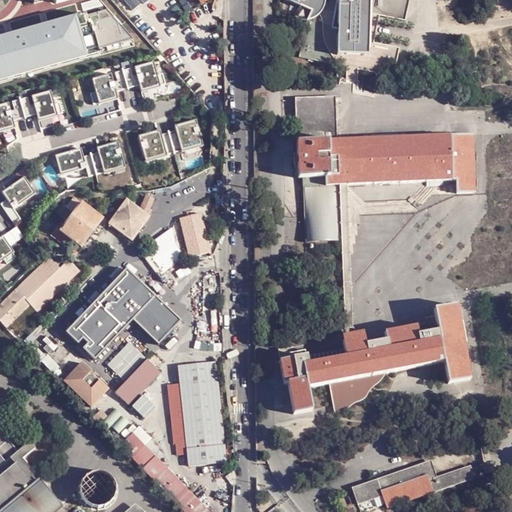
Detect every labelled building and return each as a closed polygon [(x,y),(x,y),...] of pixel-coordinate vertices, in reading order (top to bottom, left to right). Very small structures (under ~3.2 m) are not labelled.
[(0,0),(0,75),(97,47),(133,37),(105,15),(0,42),(0,0)] [(282,0),(283,0),(310,12),(307,21),(299,59),(351,70),(393,79),(400,50),(374,44),(377,29),(379,16),(405,22),(410,0),(282,0)] [(0,75),(0,81),(99,53),(97,47),(0,75)] [(112,76),(93,82),(97,95),(91,97),(94,107),(119,100),(117,91),(139,85),(141,93),(166,86),(164,75),(159,77),(155,64),(136,70),(137,73),(133,74),(132,71),(116,75),(118,83),(115,85),(112,76)] [(9,103),(0,105),(0,132),(16,128),(14,121),(37,114),(39,121),(58,116),(58,115),(63,113),(60,103),(55,104),(51,91),(32,96),(34,105),(30,106),(28,97),(12,102),(15,110),(11,111),(9,103)] [(309,245),(341,243),(340,189),(344,189),(348,189),(456,183),(457,195),(477,195),(473,136),(342,142),(337,142),(335,97),(296,99),(298,181),(306,181),(309,245)] [(147,132),(139,134),(145,156),(156,153),(157,155),(191,146),(190,143),(201,140),(195,118),(187,120),(188,124),(174,127),(175,129),(176,132),(163,135),(162,133),(162,131),(148,135),(147,132)] [(77,149),(55,155),(58,164),(62,162),(65,173),(87,167),(89,175),(114,168),(113,165),(124,162),(118,141),(110,143),(111,146),(97,150),(98,152),(99,155),(84,159),(83,156),(79,157),(77,149)] [(7,200),(1,204),(19,230),(26,225),(19,215),(38,202),(27,186),(30,184),(25,177),(6,190),(11,197),(7,200)] [(30,184),(27,186),(38,202),(41,199),(30,184)] [(345,329),(353,329),(352,325),(348,189),(344,189),(340,189),(345,329)] [(11,197),(6,190),(2,192),(7,200),(11,197)] [(55,210),(60,214),(66,218),(59,229),(58,228),(52,234),(78,252),(82,246),(83,247),(104,219),(84,203),(73,196),(71,194),(64,204),(61,202),(55,210)] [(150,195),(147,202),(154,204),(156,198),(150,195)] [(144,209),(135,202),(128,197),(118,213),(110,224),(134,241),(153,215),(150,213),(154,204),(147,202),(144,209)] [(191,258),(211,253),(202,214),(181,219),(191,258)] [(153,242),(158,248),(150,254),(163,272),(184,257),(177,244),(172,229),(153,242)] [(4,236),(3,237),(14,253),(15,252),(4,236)] [(0,238),(0,263),(5,260),(8,264),(17,258),(14,253),(3,237),(0,238)] [(50,258),(0,311),(0,319),(11,331),(33,308),(41,315),(81,273),(71,262),(66,266),(62,270),(55,263),(50,258)] [(62,270),(66,266),(59,258),(55,263),(62,270)] [(127,270),(65,333),(77,345),(82,340),(87,344),(82,349),(94,361),(132,321),(158,346),(181,322),(127,270)] [(288,386),(294,416),(312,413),(308,391),(329,387),(385,376),(445,364),(450,385),(472,380),(458,306),(435,311),(439,333),(418,337),(419,344),(390,349),(388,342),(376,344),(366,346),(368,354),(345,359),(308,366),(306,357),(280,364),(285,386),(288,386)] [(388,342),(390,349),(419,344),(418,337),(415,327),(386,332),(388,342)] [(345,359),(368,354),(366,346),(364,334),(341,338),(345,359)] [(147,360),(116,394),(129,405),(161,373),(147,360)] [(81,363),(63,381),(90,407),(107,389),(81,363)] [(226,465),(216,364),(178,368),(180,386),(187,456),(188,468),(226,465)] [(385,376),(329,387),(333,413),(339,414),(347,411),(352,406),(360,403),(364,401),(367,396),(370,392),(374,388),(380,385),(382,381),(385,376)] [(187,456),(180,386),(167,388),(174,446),(176,446),(177,457),(187,456)] [(141,396),(131,407),(142,418),(153,406),(141,396)] [(0,467),(13,457),(18,463),(26,457),(35,449),(30,443),(19,452),(0,429),(0,467)] [(133,433),(119,446),(131,459),(145,446),(133,433)] [(145,446),(131,459),(143,470),(151,462),(162,473),(167,468),(145,446)] [(483,448),(487,470),(494,469),(490,447),(483,448)] [(0,511),(57,511),(18,463),(13,457),(0,467),(0,511)] [(70,511),(26,457),(18,463),(57,511),(70,511)] [(151,462),(143,470),(154,482),(155,481),(185,511),(208,511),(167,468),(162,473),(151,462)] [(355,493),(360,506),(385,498),(389,509),(477,478),(473,470),(436,482),(431,466),(355,493)] [(84,491),(92,500),(95,498),(102,506),(118,492),(98,469),(77,487),(81,492),(84,491)]
